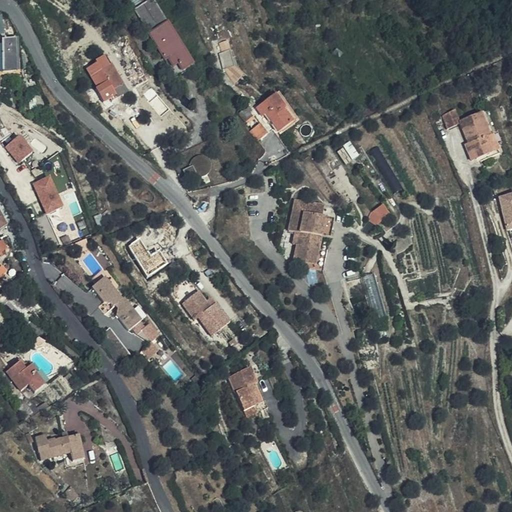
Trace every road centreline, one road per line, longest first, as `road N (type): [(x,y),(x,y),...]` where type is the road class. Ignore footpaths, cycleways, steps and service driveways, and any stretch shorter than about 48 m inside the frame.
road 1 (residential): [(0,2),(12,5),(75,106),(178,197),(305,349),(389,511)]
road 2 (residential): [(171,511),(117,378),(40,277),(0,182)]
